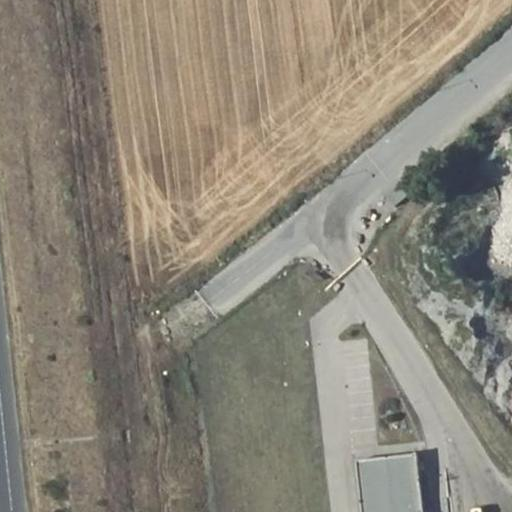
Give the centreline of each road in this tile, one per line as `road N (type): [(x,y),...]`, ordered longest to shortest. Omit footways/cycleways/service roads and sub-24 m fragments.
road 1 (unclassified): [(511,47),(293,239),(175,328)]
road 2 (unknown): [(356,291),(434,408),(474,507)]
road 3 (unknown): [(356,291),(335,315),(326,352),(340,511)]
